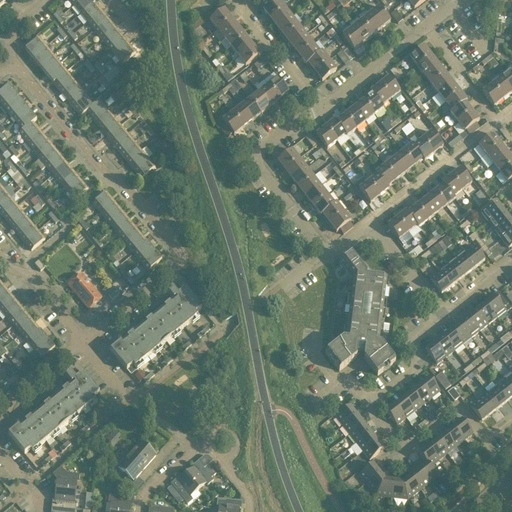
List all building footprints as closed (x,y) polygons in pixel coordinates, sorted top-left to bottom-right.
[(94,4),(91,0),(82,0),(74,7),(81,15),(94,4)] [(276,0),(263,11),(270,21),(285,9),(277,0),(276,0)] [(407,0),(407,1),(414,10),(426,0),(407,0)] [(88,23),(101,12),(94,4),(81,15),(88,23)] [(478,17),(479,16),(482,14),(476,6),(471,10),(478,17)] [(209,22),(217,31),(231,20),(224,10),(222,12),(219,7),(209,14),(213,19),(209,22)] [(379,8),(369,15),(381,29),(390,22),(379,8)] [(285,9),(270,21),(277,29),(292,18),(285,9)] [(108,20),(101,12),(88,23),(94,32),(108,20)] [(390,15),(398,25),(403,21),(395,12),(390,15)] [(369,15),(360,22),(372,37),(381,29),(369,15)] [(277,29),(284,38),(299,27),(292,18),(277,29)] [(101,40),(115,29),(108,20),(94,32),(101,40)] [(231,20),(217,31),(224,40),(238,29),(231,20)] [(360,22),(352,29),(363,44),(372,37),(360,22)] [(299,27),(284,38),(291,47),(306,36),(299,27)] [(122,37),(115,29),(101,40),(108,48),(122,37)] [(245,37),(238,29),(224,40),(231,49),(245,37)] [(354,51),(363,44),(352,29),(342,36),(354,51)] [(291,47),(298,57),(313,45),(306,36),(291,47)] [(129,45),(122,37),(108,48),(115,57),(129,45)] [(245,37),(231,49),(238,58),(252,46),(245,37)] [(32,59),(46,47),(39,39),(25,50),(32,59)] [(136,54),(129,45),(115,57),(122,65),(136,54)] [(313,45),(298,57),(306,66),(308,64),(307,64),(320,54),(313,45)] [(260,56),(252,46),(238,58),(245,68),(260,56)] [(46,47),(32,59),(39,67),(53,56),(46,47)] [(416,68),(431,57),(424,47),(409,59),(416,68)] [(348,62),(349,63),(354,59),(347,50),(342,53),(344,56),(348,62)] [(321,52),(320,54),(307,64),(308,64),(314,73),(329,62),(321,52)] [(53,56),(39,67),(46,75),(60,64),(53,56)] [(344,65),(345,66),(349,63),(348,62),(344,56),(340,60),(344,65)] [(438,66),(431,57),(416,68),(423,77),(438,66)] [(257,71),(267,64),(263,59),(254,66),(257,71)] [(336,71),(329,62),(314,73),(322,82),(336,71)] [(60,64),(46,75),(53,84),(67,73),(60,64)] [(423,77),(431,86),(445,75),(438,66),(423,77)] [(401,78),(394,68),(389,72),(397,82),(401,78)] [(511,93),(511,75),(509,72),(500,79),(511,93)] [(67,73),(53,84),(60,92),(73,81),(67,73)] [(109,73),(104,77),(108,82),(113,79),(113,78),(109,73)] [(273,74),(264,81),(267,86),(279,101),(288,93),(273,74)] [(438,95),(452,84),(445,75),(431,86),(438,95)] [(379,85),(390,100),(400,93),(388,78),(379,85)] [(491,86),(503,100),(511,93),(500,79),(491,86)] [(73,81),(60,92),(66,101),(80,89),(73,81)] [(438,95),(445,104),(459,93),(452,84),(438,95)] [(382,107),(390,100),(379,85),(370,93),(371,95),(372,95),(382,107)] [(0,93),(0,104),(2,106),(15,95),(8,86),(0,93)] [(267,86),(258,93),(270,108),(279,101),(267,86)] [(494,108),(503,100),(491,86),(482,93),(494,108)] [(80,89),(66,101),(73,109),(87,98),(80,89)] [(108,98),(114,104),(115,103),(119,100),(115,95),(114,93),(108,98)] [(270,108),(258,93),(249,100),(261,115),(270,108)] [(464,103),(465,104),(467,102),(459,93),(445,104),(452,113),(464,103)] [(22,103),(15,95),(2,106),(9,115),(22,103)] [(372,95),(371,95),(363,102),(374,116),(383,109),(382,107),(372,95)] [(94,106),(87,98),(73,109),(80,118),(86,113),(94,106)] [(241,107),(252,122),(261,115),(249,100),(241,107)] [(86,113),(93,121),(107,110),(99,101),(94,106),(86,113)] [(374,116),(363,102),(354,109),(365,123),(374,116)] [(9,115),(15,123),(29,112),(22,103),(9,115)] [(457,123),(471,112),(465,104),(464,103),(452,113),(450,114),(457,123)] [(232,114),(243,129),(252,122),(241,107),(232,114)] [(354,109),(345,116),(356,130),(365,123),(354,109)] [(107,110),(93,121),(100,130),(113,118),(112,117),(107,110)] [(36,120),(29,112),(15,123),(22,131),(22,132),(32,123),(33,124),(36,120)] [(469,137),(479,129),(475,124),(479,121),(471,112),(457,123),(464,133),(465,132),(469,136),(469,137)] [(234,136),(243,129),(232,114),(222,122),(225,125),(220,128),(228,138),(232,135),(234,136)] [(347,138),(356,130),(345,116),(336,123),(346,136),(345,136),(347,138)] [(120,127),(113,118),(100,130),(106,138),(120,127)] [(334,121),(325,128),(337,143),(345,136),(346,136),(336,123),(334,121)] [(386,122),(381,126),(387,133),(396,126),(394,123),(389,126),(386,122)] [(18,134),(26,143),(40,132),(33,124),(32,123),(22,132),(22,131),(18,134)] [(120,127),(106,138),(113,146),(127,135),(120,127)] [(327,150),(337,143),(325,128),(316,136),(327,150)] [(47,140),(40,132),(26,143),(33,152),(47,140)] [(459,137),(462,141),(468,136),(465,132),(464,133),(459,137)] [(431,133),(422,140),(433,155),(443,148),(431,133)] [(134,143),(127,135),(113,146),(120,155),(134,143)] [(317,144),(310,135),(305,139),(312,148),(317,144)] [(486,156),(500,145),(493,135),(478,147),(486,156)] [(33,152),(40,160),(53,149),(47,140),(33,152)] [(424,162),(433,155),(422,140),(413,147),(423,160),(424,162)] [(134,143),(120,155),(127,163),(141,152),(134,143)] [(414,167),(423,160),(413,147),(412,145),(403,152),(414,167)] [(486,156),(481,160),(488,169),(493,165),(507,154),(500,145),(486,156)] [(60,157),(53,149),(40,160),(46,168),(60,157)] [(277,162),(285,172),(299,160),(292,151),(277,162)] [(148,160),(141,152),(127,163),(134,171),(148,160)] [(403,152),(393,160),(405,174),(414,167),(403,152)] [(511,159),(507,154),(493,165),(500,174),(511,164),(511,159)] [(46,168),(53,177),(67,165),(60,157),(46,168)] [(148,160),(134,171),(141,180),(155,169),(148,160)] [(299,160),(285,172),(292,180),(306,169),(299,160)] [(393,160),(384,167),(396,181),(405,174),(393,160)] [(511,164),(500,174),(495,178),(502,187),(511,179),(511,164)] [(74,174),(67,165),(53,177),(60,185),(74,174)] [(387,188),(396,181),(384,167),(375,174),(377,176),(387,189),(387,188)] [(313,178),(306,169),(292,180),(299,189),(313,178)] [(460,169),(451,177),(462,191),(471,184),(460,169)] [(350,172),(345,175),(349,180),(353,176),(350,172)] [(313,178),(299,189),(306,199),(320,187),(326,182),(319,173),(313,178)] [(60,185),(67,193),(81,182),(74,174),(60,185)] [(377,176),(368,183),(379,197),(389,190),(387,188),(387,189),(377,176)] [(364,177),(355,185),(370,205),(379,197),(368,183),(364,177)] [(453,198),(462,191),(451,177),(441,184),(443,186),(453,198)] [(88,190),(81,182),(67,193),(74,202),(88,190)] [(443,186),(434,193),(445,207),(455,200),(453,198),(443,186)] [(327,196),(320,187),(306,199),(313,208),(327,196)] [(0,207),(10,199),(3,190),(0,192),(0,207)] [(99,213),(113,202),(106,193),(92,205),(99,213)] [(436,214),(445,207),(434,193),(425,200),(436,214)] [(327,196),(313,208),(320,217),(322,215),(334,205),(327,196)] [(17,207),(10,199),(0,207),(0,214),(3,218),(17,207)] [(425,200),(416,207),(427,222),(436,214),(425,200)] [(113,202),(99,213),(106,222),(120,210),(113,202)] [(481,214),(488,223),(503,211),(496,202),(481,214)] [(322,215),(329,224),(343,213),(336,203),(334,205),(322,215)] [(3,218),(10,227),(24,215),(17,207),(3,218)] [(418,229),(427,222),(416,207),(407,214),(417,227),(416,227),(418,229)] [(127,219),(120,210),(106,222),(113,230),(127,219)] [(503,211),(488,223),(495,231),(510,220),(503,211)] [(406,212),(397,219),(412,239),(421,232),(418,229),(416,227),(417,227),(407,214),(406,212)] [(339,231),(343,236),(353,228),(349,223),(351,222),(343,213),(329,224),(336,233),(339,231)] [(10,227),(17,235),(31,224),(24,215),(10,227)] [(127,219),(113,230),(120,238),(134,227),(127,219)] [(397,219),(387,226),(403,246),(412,239),(397,219)] [(495,231),(501,240),(511,231),(511,222),(510,220),(495,231)] [(17,235),(24,243),(38,232),(31,224),(17,235)] [(140,235),(134,227),(120,238),(127,247),(140,235)] [(511,231),(501,240),(508,249),(511,245),(511,231)] [(38,232),(24,243),(31,252),(45,241),(38,232)] [(147,244),(140,235),(127,247),(134,255),(147,244)] [(445,238),(441,242),(447,249),(451,246),(445,238)] [(441,242),(437,245),(440,248),(443,252),(447,249),(441,242)] [(147,244),(134,255),(140,263),(154,252),(147,244)] [(473,246),(464,253),(476,268),(484,261),(473,246)] [(418,248),(413,252),(414,254),(417,257),(422,253),(418,248)] [(161,261),(154,252),(140,263),(148,272),(161,261)] [(467,275),(476,268),(464,253),(455,260),(467,275)] [(337,345),(325,354),(339,372),(356,358),(358,344),(365,344),(364,359),(370,368),(377,377),(395,363),(387,352),(381,345),(383,334),(384,325),(386,302),(387,296),(389,281),(366,278),(366,275),(351,256),(338,266),(350,280),(343,341),(337,345)] [(455,260),(447,267),(458,281),(467,275),(455,260)] [(41,273),(45,269),(39,261),(34,265),(41,273)] [(450,288),(458,281),(447,267),(438,273),(450,288)] [(450,288),(438,273),(429,280),(441,295),(450,288)] [(81,274),(67,286),(88,311),(102,299),(81,274)] [(201,310),(185,290),(182,292),(177,285),(167,293),(170,296),(173,300),(121,344),(120,343),(110,351),(110,352),(126,371),(135,364),(138,366),(147,359),(157,351),(166,343),(175,336),(185,328),(194,320),(192,317),(201,310)] [(112,301),(121,292),(117,287),(107,296),(112,301)] [(0,309),(13,299),(6,290),(0,295),(0,309)] [(485,304),(496,319),(505,312),(506,313),(511,309),(502,298),(497,302),(494,297),(485,304)] [(20,307),(13,299),(0,309),(0,311),(6,318),(20,307)] [(485,304),(476,311),(488,326),(496,319),(485,304)] [(13,326),(27,315),(20,307),(6,318),(13,326)] [(476,311),(468,317),(479,332),(488,326),(476,311)] [(34,324),(27,315),(13,326),(20,335),(34,324)] [(479,332),(468,317),(459,324),(471,339),(479,332)] [(34,324),(20,335),(27,343),(40,332),(34,324)] [(459,324),(451,331),(462,346),(471,339),(459,324)] [(462,346),(451,331),(442,337),(454,352),(462,346)] [(47,340),(40,332),(27,343),(34,352),(47,340)] [(499,340),(501,342),(504,345),(511,338),(508,334),(499,340)] [(442,337),(434,344),(445,359),(454,352),(442,337)] [(47,340),(34,352),(41,360),(54,349),(47,340)] [(437,366),(445,359),(434,344),(425,351),(437,366)] [(24,455),(33,448),(36,451),(45,443),(55,435),(64,427),(73,420),(82,412),(92,404),(90,401),(99,394),(83,374),(80,376),(75,369),(65,377),(67,379),(71,384),(19,428),(18,427),(8,436),(24,455)] [(143,373),(136,379),(139,383),(146,377),(143,373)] [(441,374),(435,379),(445,391),(451,387),(441,374)] [(429,379),(420,386),(431,400),(440,393),(429,379)] [(511,391),(504,381),(495,387),(507,402),(511,398),(511,391)] [(420,386),(411,392),(423,406),(422,407),(427,412),(435,406),(431,400),(420,386)] [(499,409),(507,402),(495,387),(487,394),(499,409)] [(453,389),(447,393),(454,402),(460,398),(453,389)] [(414,413),(423,406),(411,392),(403,399),(414,413)] [(490,416),(499,409),(487,394),(478,401),(490,416)] [(406,420),(414,413),(403,399),(394,406),(406,420)] [(490,416),(478,401),(469,408),(481,423),(490,416)] [(397,427),(406,420),(394,406),(386,413),(397,427)] [(335,418),(342,427),(356,416),(350,407),(335,418)] [(342,427),(349,436),(363,425),(356,416),(342,427)] [(459,423),(453,428),(464,442),(473,435),(458,417),(455,419),(459,423)] [(349,436),(356,444),(374,430),(372,427),(368,430),(363,425),(349,436)] [(441,430),(455,449),(464,442),(453,428),(447,432),(444,428),(441,430)] [(356,444),(362,453),(377,442),(372,436),(376,433),(374,430),(356,444)] [(442,436),(436,441),(447,455),(455,449),(441,430),(438,432),(442,436)] [(112,431),(106,439),(113,444),(119,436),(112,431)] [(424,444),(438,462),(447,455),(436,441),(430,445),(427,441),(424,444)] [(377,442),(362,453),(369,462),(388,447),(385,444),(381,447),(377,442)] [(140,443),(117,468),(133,482),(155,457),(140,443)] [(430,469),(430,468),(438,462),(424,444),(421,446),(425,450),(418,455),(426,464),(430,469)] [(84,451),(79,456),(84,460),(88,456),(84,451)] [(198,491),(206,484),(208,486),(213,481),(211,479),(203,469),(197,462),(192,467),(193,469),(185,475),(198,491)] [(418,471),(429,485),(438,478),(430,468),(430,469),(426,464),(418,471)] [(359,476),(365,485),(380,474),(373,465),(359,476)] [(203,469),(211,479),(216,475),(208,466),(203,469)] [(61,468),(52,475),(56,480),(55,491),(75,493),(76,482),(79,483),(79,476),(66,474),(61,468)] [(418,471),(409,477),(420,491),(429,485),(418,471)] [(365,485),(375,497),(385,480),(380,474),(365,485)] [(198,491),(185,475),(177,482),(176,480),(170,485),(186,504),(191,499),(190,497),(198,491)] [(402,483),(407,501),(420,491),(409,477),(402,483)] [(375,497),(391,499),(394,482),(385,480),(375,497)] [(391,499),(407,501),(402,483),(394,482),(391,499)] [(75,493),(55,491),(54,501),(52,501),(51,508),(76,510),(77,504),(74,503),(75,493)] [(109,511),(129,511),(130,506),(133,506),(134,499),(109,497),(108,504),(111,504),(109,511)] [(219,507),(218,511),(238,511),(239,509),(241,509),(242,502),(217,500),(216,507),(219,507)]
